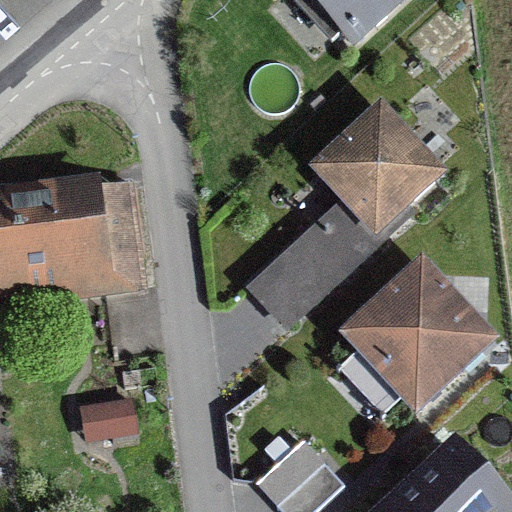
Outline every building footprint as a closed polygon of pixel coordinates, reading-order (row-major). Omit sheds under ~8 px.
[(309,0),(350,43),(396,0),(309,0)] [(315,175),(373,238),(435,180),(377,117),(315,175)] [(125,192),(0,207),(0,278),(55,271),(59,301),(137,291),(125,192)] [(418,277),(349,342),(413,411),(483,347),(418,277)] [(500,511),(451,458),(392,511),(500,511)] [(275,511),(319,511),(341,492),(321,470),(275,511)]
